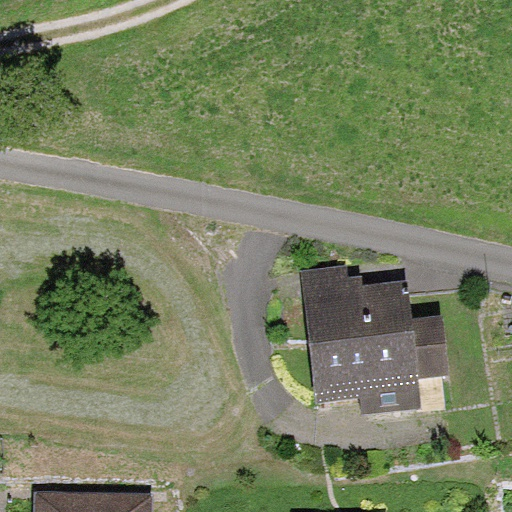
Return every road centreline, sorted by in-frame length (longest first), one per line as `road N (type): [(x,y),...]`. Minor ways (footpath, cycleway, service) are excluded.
road 1 (track): [(0,158),(511,262)]
road 2 (track): [(0,52),(158,0)]
